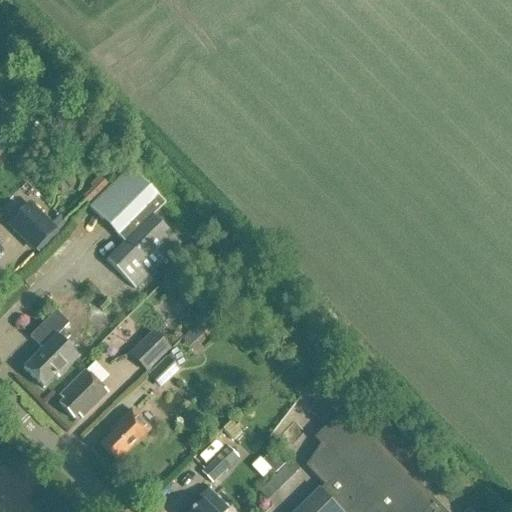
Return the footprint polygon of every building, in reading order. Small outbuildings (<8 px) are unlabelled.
[(33,113),(50,130),(66,114),(49,97),(33,113)] [(87,208),(122,244),(106,261),(136,291),(181,246),(151,216),(163,204),(127,169),(108,188),(88,207),(87,208)] [(92,190),(81,200),(88,207),(108,188),(98,178),(89,187),(92,190)] [(34,252),(54,233),(32,211),(12,230),(34,252)] [(215,233),(205,243),(220,259),(230,249),(215,233)] [(104,301),(96,308),(102,313),(109,306),(104,301)] [(78,361),(63,346),(69,339),(63,332),(68,327),(55,314),(29,340),(42,353),(23,372),(43,392),(55,379),(57,381),(78,361)] [(152,333),(129,356),(147,375),(170,351),(152,333)] [(148,378),(161,391),(180,372),(167,360),(148,378)] [(107,396),(85,374),(59,400),(63,403),(59,408),(72,422),(77,417),(81,421),(107,396)] [(150,432),(131,412),(109,434),(112,437),(100,449),(116,465),(150,432)] [(444,511),(346,412),(316,441),(322,448),(307,469),(326,489),(322,493),(301,511),(444,511)] [(229,421),(192,458),(204,470),(201,472),(213,484),(239,459),(228,448),(242,433),(229,421)] [(276,476),(277,475),(288,465),(275,452),(265,462),(264,463),(276,476)] [(270,484),(278,491),(300,470),(292,463),(270,484)] [(228,511),(221,505),(209,493),(197,505),(201,508),(197,511),(228,511)]
